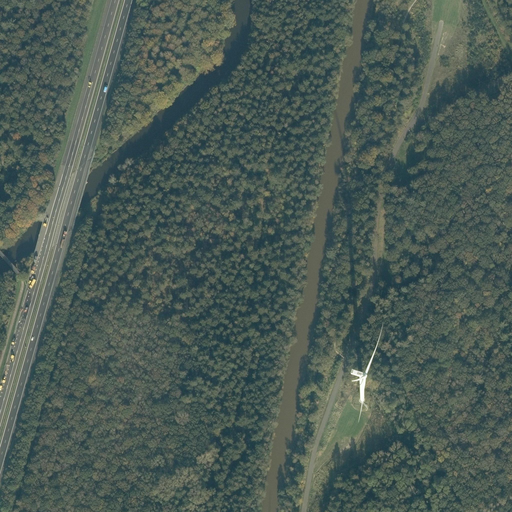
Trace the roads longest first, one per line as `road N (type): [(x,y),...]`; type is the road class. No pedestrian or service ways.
road 1 (motorway): [(0,461),(132,0)]
road 2 (motorway): [(117,0),(0,413)]
